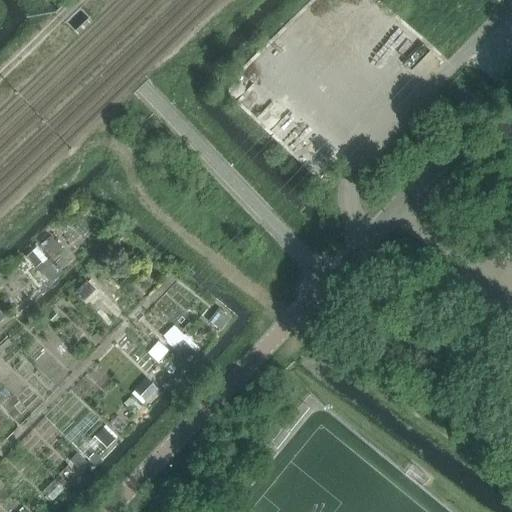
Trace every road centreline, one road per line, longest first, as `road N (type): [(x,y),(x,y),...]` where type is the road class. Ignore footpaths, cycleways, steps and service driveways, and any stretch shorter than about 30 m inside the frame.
road 1 (unclassified): [(110,511),(396,210)]
road 2 (unclassified): [(511,185),(477,160),(454,157),(434,166),(396,210)]
